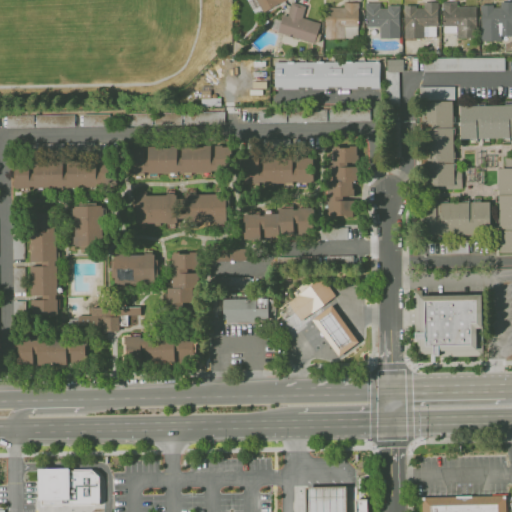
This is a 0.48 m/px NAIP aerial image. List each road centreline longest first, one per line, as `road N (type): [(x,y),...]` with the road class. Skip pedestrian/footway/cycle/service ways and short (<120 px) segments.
road 1 (primary): [(14,428),(296,423)]
road 2 (primary): [(293,392),(128,397)]
road 3 (residential): [(387,193),(389,329)]
road 4 (primary): [(390,420),(511,418)]
